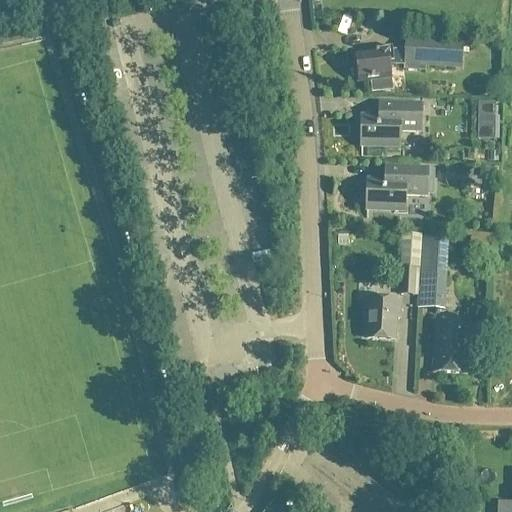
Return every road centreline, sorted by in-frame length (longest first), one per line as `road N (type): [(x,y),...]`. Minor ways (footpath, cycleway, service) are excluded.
road 1 (residential): [(286,0),(320,381)]
road 2 (residential): [(320,381),(445,414),(511,415)]
road 3 (residential): [(242,511),(320,381)]
